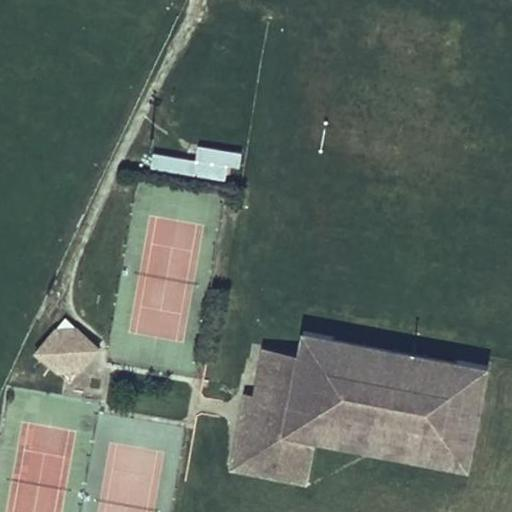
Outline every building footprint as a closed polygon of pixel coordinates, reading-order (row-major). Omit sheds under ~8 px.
[(200,145),(199,167),(240,170),(241,147),(200,145)] [(55,332),(35,354),(47,364),(53,359),(58,359),(58,363),(64,363),(65,366),(68,368),(69,368),(72,368),(72,366),(72,363),(80,362),(80,358),(85,357),(90,361),(101,350),(85,337),(78,337),(78,330),(55,332)] [(256,363),(250,396),(247,417),(268,469),(303,476),(310,438),(379,451),(463,467),(472,417),(481,367),(421,355),(320,336),(300,333),(296,355),(293,370),(256,363)] [(259,348),(256,363),(293,370),(296,355),(259,348)] [(53,359),(47,364),(68,383),(70,384),(89,363),(90,361),(85,357),(80,358),(80,362),(72,363),(72,366),(72,368),(69,368),(68,368),(65,366),(64,363),(58,363),(58,359),(53,359)] [(247,417),(250,396),(243,394),(238,417),(231,456),(228,470),(239,472),(302,484),(303,476),(268,469),(247,417)]
